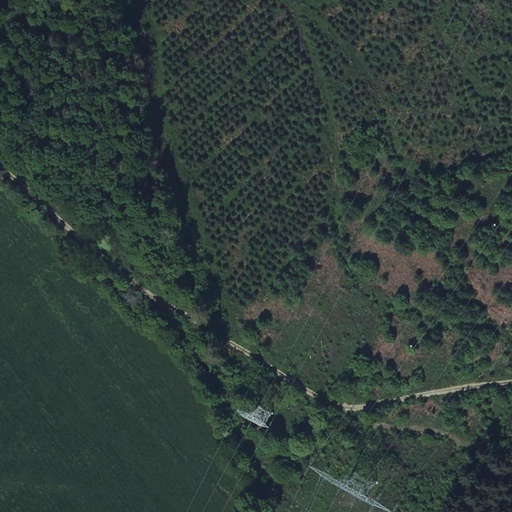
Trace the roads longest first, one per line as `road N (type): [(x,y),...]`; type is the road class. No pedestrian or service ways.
road 1 (track): [(0,167),(172,312),(343,410),(468,385),(511,362)]
road 2 (track): [(511,343),(472,323),(395,311),(364,289),(333,233),(328,111),(297,21),(303,5),(332,0)]
road 3 (track): [(317,511),(270,470),(172,312)]
